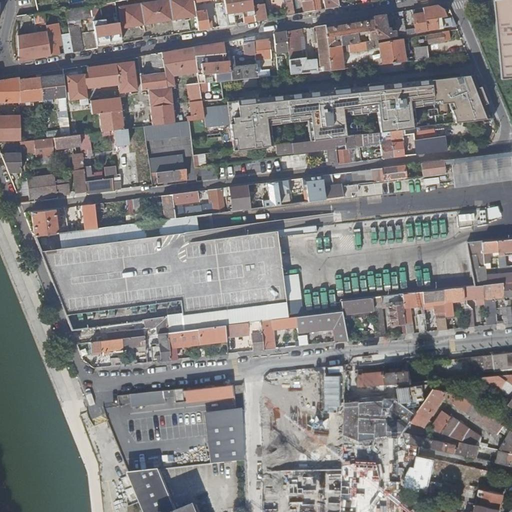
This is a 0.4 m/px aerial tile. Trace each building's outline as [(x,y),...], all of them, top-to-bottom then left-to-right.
[(156,0),(121,6),(120,1),(114,2),(116,12),(119,11),(121,28),(196,17),(195,12),(193,1),(192,0),(156,0)] [(254,21),(250,0),(223,0),(224,3),(227,26),(233,25),(232,13),(244,11),(244,13),(242,14),(243,23),(254,21)] [(250,0),(254,21),(263,20),(260,3),(264,3),(263,0),(250,0)] [(282,1),(282,2),(284,13),(285,16),(292,15),(290,0),(282,1)] [(301,0),(304,13),(315,11),(313,0),(301,0)] [(325,9),(338,7),(337,0),(326,0),(323,0),(325,9)] [(511,78),(511,0),(495,0),(493,0),(501,79),(511,78)] [(113,2),(89,6),(91,15),(110,12),(114,12),(113,2)] [(214,28),(227,26),(224,3),(217,4),(219,24),(213,25),(214,28)] [(427,31),(461,25),(457,17),(450,18),(447,19),(447,17),(444,9),(437,5),(423,8),(427,31)] [(89,6),(65,9),(67,23),(70,40),(72,52),(81,51),(77,23),(79,22),(79,19),(91,17),(91,15),(89,6)] [(416,33),(427,31),(423,8),(419,8),(420,13),(413,15),(415,29),(416,33)] [(203,11),(195,12),(196,17),(198,31),(208,29),(207,22),(205,22),(203,11)] [(44,13),(31,15),(31,19),(34,19),(35,24),(45,22),(44,13)] [(377,39),(389,37),(392,37),(391,31),(387,31),(384,15),(373,16),(373,19),(377,39)] [(120,42),(117,22),(105,24),(104,19),(92,21),(93,25),(93,31),(96,45),(120,42)] [(325,28),(327,48),(340,46),(341,46),(347,45),(358,43),(356,32),(367,30),(369,41),(371,40),(377,39),(373,19),(325,28)] [(399,36),(407,34),(406,31),(404,19),(396,20),(398,30),(399,36)] [(46,31),(50,56),(58,55),(61,54),(58,38),(62,37),(60,26),(55,27),(55,24),(46,25),(46,31)] [(288,51),(290,74),(330,70),(327,48),(325,28),(324,25),(315,27),(319,60),(301,62),(299,37),(302,37),(301,32),(305,32),(305,28),(286,32),(288,51)] [(96,48),(96,45),(93,31),(89,32),(85,32),(84,29),(81,30),(84,50),(96,48)] [(17,35),(18,61),(50,56),(46,31),(17,35)] [(443,33),(428,36),(429,43),(450,40),(449,31),(443,32),(443,33)] [(274,34),(275,53),(288,51),(286,32),(274,34)] [(255,59),(253,41),(253,37),(231,41),(233,46),(241,46),(242,57),(242,56),(242,59),(255,59)] [(394,63),(405,62),(401,39),(390,41),(394,63)] [(63,41),(65,53),(72,52),(70,40),(63,41)] [(256,64),(256,67),(261,67),(261,60),(271,59),(270,40),(253,41),(255,59),(256,64)] [(358,43),(347,45),(348,52),(373,48),(371,40),(369,41),(358,43)] [(382,64),(394,63),(390,41),(378,43),(382,64)] [(215,82),(218,82),(230,81),(257,78),(256,67),(256,64),(234,67),(233,56),(228,57),(228,60),(206,63),(205,61),(210,60),(210,59),(225,57),(223,42),(193,47),(197,73),(199,83),(199,84),(204,83),(203,75),(214,73),(215,82)] [(416,61),(430,59),(429,45),(415,47),(416,57),(415,57),(415,61),(416,61)] [(327,48),(330,70),(344,68),(340,46),(327,48)] [(165,87),(173,86),(174,86),(172,76),(197,73),(193,47),(161,52),(165,87)] [(141,90),(147,90),(165,87),(161,52),(151,54),(153,69),(159,68),(160,73),(139,76),(141,90)] [(119,85),(118,85),(118,89),(119,93),(137,91),(134,61),(116,64),(119,85)] [(116,64),(115,64),(86,67),(87,74),(67,76),(69,100),(81,99),(81,102),(87,101),(86,89),(118,85),(119,85),(116,64)] [(256,67),(257,78),(270,76),(270,69),(262,70),(261,67),(256,67)] [(481,72),(227,101),(227,104),(203,107),(205,127),(229,124),(231,139),(235,139),(236,150),(268,146),(266,125),(269,124),(280,123),(279,119),(298,117),(298,121),(310,119),(314,119),(316,139),(348,136),(346,115),(345,111),(354,110),(355,113),(371,112),(371,108),(380,107),(381,111),(383,131),(389,130),(413,128),(415,127),(413,106),(425,104),(424,101),(443,99),(444,102),(451,101),(455,101),(458,110),(455,111),(458,119),(459,123),(498,118),(481,72)] [(63,74),(19,79),(19,103),(59,98),(60,111),(67,111),(63,74)] [(19,78),(0,80),(0,102),(19,103),(19,79),(19,78)] [(186,85),(188,103),(201,101),(199,84),(199,83),(186,85)] [(150,107),(172,105),(170,89),(173,89),(173,86),(165,87),(147,90),(150,107)] [(101,132),(103,131),(123,129),(121,110),(119,97),(90,100),(92,114),(99,113),(101,132)] [(187,121),(188,121),(204,119),(201,101),(188,103),(190,116),(186,116),(187,121)] [(152,126),(174,123),(172,105),(150,107),(152,126)] [(0,140),(20,140),(20,115),(0,115),(0,140)] [(147,139),(147,141),(190,136),(188,121),(187,121),(174,123),(152,126),(145,126),(147,139)] [(129,141),(147,139),(145,126),(123,129),(103,131),(104,137),(109,136),(110,151),(122,150),(122,146),(129,145),(129,141)] [(413,130),(413,128),(389,130),(390,131),(390,136),(391,142),(391,143),(393,157),(404,156),(403,152),(402,141),(401,134),(411,133),(413,133),(413,130)] [(390,131),(389,130),(383,131),(378,132),(380,143),(380,144),(380,150),(381,158),(393,157),(391,143),(391,142),(390,136),(390,131)] [(428,131),(413,133),(414,140),(429,139),(429,136),(428,131)] [(380,143),(378,132),(361,134),(363,146),(380,143)] [(84,174),(92,173),(92,172),(88,143),(94,142),(93,133),(79,134),(80,145),(81,154),(83,170),(84,174)] [(414,140),(413,133),(411,133),(401,134),(402,141),(403,152),(432,149),(432,152),(438,152),(438,148),(446,147),(445,137),(429,139),(414,140)] [(55,148),(80,145),(79,134),(70,136),(49,138),(50,140),(41,140),(41,142),(21,143),(22,153),(38,152),(39,157),(56,155),(55,148)] [(363,146),(361,134),(353,136),(344,137),(345,149),(336,150),(338,164),(351,162),(350,154),(353,154),(353,150),(354,149),(354,147),(363,146)] [(292,143),(275,145),(277,155),(293,153),(321,150),(321,151),(324,151),(324,149),(327,149),(329,161),(325,162),(325,166),(338,164),(336,150),(345,149),(344,137),(303,142),(302,141),(292,143)] [(372,160),(381,158),(380,150),(371,151),(372,160)] [(511,181),(511,152),(454,158),(457,187),(511,181)] [(9,173),(21,173),(21,168),(20,153),(1,153),(9,173)] [(75,192),(86,191),(85,181),(84,174),(83,170),(81,154),(72,155),(74,172),(72,172),(75,192)] [(194,168),(200,167),(206,166),(205,154),(193,155),(194,168)] [(182,156),(150,160),(151,173),(156,172),(157,183),(182,180),(180,169),(184,169),(182,156)] [(422,171),(423,176),(440,174),(445,173),(444,160),(421,163),(422,171)] [(200,167),(202,181),(218,179),(216,165),(206,166),(200,167)] [(405,165),(381,168),(383,181),(410,178),(409,174),(406,175),(405,165)] [(381,168),(372,170),(373,182),(383,181),(381,168)] [(323,187),(325,199),(343,196),(342,186),(350,185),(357,184),(359,184),(373,182),(372,170),(340,174),(341,185),(332,186),(331,175),(322,176),(323,187)] [(85,181),(96,180),(95,173),(92,173),(84,174),(85,181)] [(54,175),(27,179),(28,188),(29,199),(69,194),(69,189),(67,189),(66,179),(54,181),(54,175)] [(86,191),(86,193),(121,188),(120,188),(119,177),(96,180),(85,181),(86,191)] [(280,205),(277,181),(266,183),(268,199),(261,200),(262,207),(280,205)] [(357,184),(350,185),(351,193),(358,192),(357,184)] [(351,193),(351,197),(398,191),(397,187),(360,191),(359,184),(357,184),(358,192),(351,193)] [(229,187),(232,211),(249,209),(245,185),(229,187)] [(342,186),(343,196),(343,198),(351,197),(351,193),(350,185),(342,186)] [(306,189),(308,201),(325,199),(323,187),(306,189)] [(221,188),(209,190),(210,202),(211,212),(214,212),(224,210),(221,188)] [(172,195),(175,218),(180,217),(184,217),(182,202),(197,200),(197,191),(172,195)] [(163,207),(165,219),(175,218),(172,195),(162,196),(163,202),(163,207)] [(124,209),(127,224),(136,223),(133,199),(124,201),(125,209),(124,209)] [(211,212),(210,202),(197,204),(198,214),(211,212)] [(94,204),(95,213),(105,212),(104,203),(94,204)] [(82,206),(84,230),(97,228),(94,204),(82,206)] [(31,212),(34,236),(58,233),(55,209),(31,212)] [(486,211),(459,212),(460,225),(486,224),(486,211)] [(335,214),(198,231),(181,233),(183,244),(276,232),(303,228),(313,227),(327,225),(336,224),(335,214)] [(34,236),(66,315),(165,303),(179,301),(181,315),(263,305),(264,320),(288,317),(277,237),(314,233),(313,227),(303,228),(276,232),(183,244),(181,233),(198,231),(197,224),(196,215),(184,217),(180,217),(175,218),(165,219),(136,223),(127,224),(97,228),(84,230),(58,233),(34,236)] [(511,238),(496,240),(497,251),(499,267),(505,266),(503,251),(511,250),(511,238)] [(496,240),(483,241),(482,242),(484,259),(484,265),(489,264),(488,252),(497,251),(496,240)] [(484,259),(482,242),(467,243),(469,254),(477,254),(477,260),(484,259)] [(477,254),(469,254),(473,277),(485,276),(484,269),(484,265),(484,259),(477,260),(477,254)] [(511,272),(485,276),(473,277),(475,286),(482,285),(503,283),(511,281),(511,272)] [(503,283),(482,285),(483,298),(486,325),(497,324),(494,298),(509,296),(510,298),(511,298),(511,300),(511,299),(511,284),(503,285),(503,283)] [(482,285),(475,286),(463,287),(464,299),(467,322),(474,322),(472,309),(467,304),(467,299),(483,298),(482,285)] [(464,299),(463,287),(443,289),(444,302),(445,308),(446,314),(446,318),(453,317),(452,301),(464,299)] [(444,302),(443,289),(423,291),(424,304),(433,303),(433,308),(434,315),(435,315),(437,314),(439,326),(440,330),(447,330),(446,318),(446,314),(445,308),(444,302)] [(424,304),(423,291),(403,294),(406,324),(407,334),(412,334),(410,306),(424,304)] [(403,294),(372,297),(373,310),(374,316),(376,337),(385,336),(382,307),(389,306),(391,325),(406,324),(403,294)] [(340,300),(341,311),(342,313),(343,320),(374,316),(373,310),(372,297),(346,300),(340,300)] [(165,303),(166,317),(168,332),(183,330),(181,315),(179,301),(165,303)] [(66,315),(72,330),(144,320),(166,317),(165,303),(66,315)] [(433,303),(424,304),(425,314),(426,323),(430,322),(429,308),(433,308),(433,303)] [(263,305),(181,315),(183,330),(197,329),(225,325),(248,322),(261,321),(264,320),(263,305)] [(341,311),(296,316),(297,327),(298,333),(333,328),(335,342),(347,340),(343,320),(342,313),(341,311)] [(426,323),(425,314),(417,315),(419,333),(427,332),(426,323)] [(288,317),(264,320),(261,321),(261,325),(262,332),(264,350),(275,348),(273,330),(297,327),(296,316),(288,317)] [(166,317),(144,320),(145,328),(156,326),(157,334),(168,332),(166,317)] [(261,325),(261,321),(248,322),(225,325),(226,336),(249,334),(249,333),(251,333),(253,351),(264,350),(262,332),(261,325)] [(102,340),(122,338),(144,335),(143,324),(101,330),(102,340)] [(225,325),(197,329),(199,340),(199,344),(227,341),(226,336),(225,325)] [(183,330),(168,332),(170,359),(176,359),(174,346),(199,344),(199,340),(197,329),(183,330)] [(168,332),(157,334),(158,345),(150,346),(152,361),(170,359),(168,332)] [(122,338),(123,348),(145,346),(144,335),(122,338)] [(307,336),(298,336),(299,342),(299,346),(308,345),(307,336)] [(109,350),(123,348),(122,338),(102,340),(90,342),(92,354),(98,354),(98,356),(110,354),(109,350)] [(511,352),(484,356),(485,373),(511,369),(511,352)] [(386,385),(412,383),(410,372),(385,374),(386,385)] [(361,376),(363,387),(386,385),(385,374),(361,376)] [(344,511),(348,375),(332,375),(331,413),(313,413),(310,511),(344,511)] [(326,375),(325,393),(315,392),(315,406),(329,406),(330,396),(327,396),(328,383),(331,383),(332,375),(326,375)] [(509,375),(500,376),(508,381),(511,384),(511,376),(509,377),(509,375)] [(479,377),(479,382),(488,389),(489,387),(502,389),(508,381),(500,376),(479,377)] [(441,380),(436,388),(456,392),(457,391),(511,429),(511,426),(510,425),(511,422),(511,421),(461,386),(464,381),(511,415),(511,405),(488,389),(479,382),(473,378),(456,379),(455,384),(453,384),(453,379),(441,380)] [(511,384),(508,381),(502,389),(499,393),(504,397),(509,391),(511,393),(511,397),(510,400),(511,402),(511,401),(511,384)] [(185,388),(157,391),(158,398),(177,396),(178,402),(237,395),(236,385),(185,390),(185,388)] [(436,388),(412,422),(423,425),(444,395),(500,434),(508,439),(501,450),(511,452),(511,429),(457,391),(456,392),(436,388)] [(464,442),(481,446),(482,446),(492,448),(493,445),(481,442),(483,437),(443,410),(431,428),(433,429),(464,440),(464,442)] [(217,463),(245,459),(244,421),(244,411),(212,413),(215,439),(217,463)] [(206,414),(209,440),(215,439),(212,413),(206,414)] [(423,425),(421,432),(431,435),(433,429),(431,428),(423,425)] [(404,434),(407,443),(411,444),(412,439),(413,435),(405,433),(404,434)] [(412,439),(411,444),(431,448),(433,440),(433,439),(413,435),(412,439)] [(433,440),(431,448),(455,454),(457,445),(433,440)] [(457,445),(455,454),(478,459),(481,446),(464,442),(458,441),(457,445)] [(511,452),(501,450),(499,463),(511,465),(511,452)] [(436,459),(432,479),(438,480),(442,481),(443,481),(447,462),(436,459)] [(477,469),(456,464),(453,480),(473,485),(477,469)] [(134,485),(144,511),(200,511),(196,501),(177,509),(160,469),(129,472),(134,485)] [(507,485),(511,477),(511,476),(490,472),(487,485),(482,484),(482,486),(486,488),(486,491),(505,495),(507,485)] [(443,481),(442,481),(439,496),(453,499),(456,484),(443,481)] [(474,501),(477,489),(465,486),(462,499),(474,501)] [(502,510),(505,495),(486,491),(481,490),(478,504),(480,505),(502,510)]
